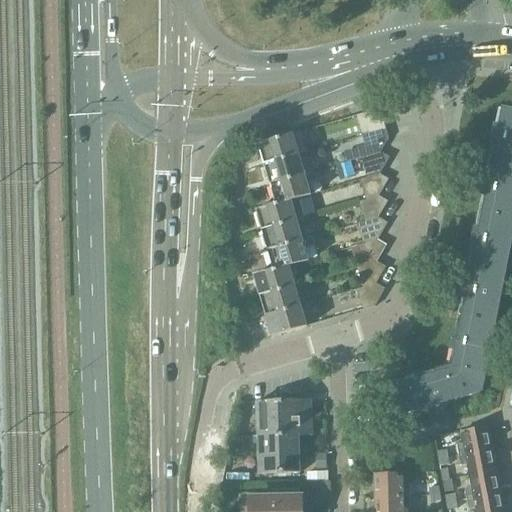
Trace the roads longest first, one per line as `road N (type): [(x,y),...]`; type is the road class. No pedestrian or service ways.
road 1 (primary): [(87,126),(101,511)]
road 2 (residential): [(336,337),(379,326),(395,312),(439,44)]
road 3 (residential): [(193,511),(192,477),(216,375),(336,337)]
road 4 (primary): [(164,511),(162,297)]
road 5 (primary): [(162,297),(190,254),(194,178),(209,139),(232,123)]
road 6 (unclassified): [(232,123),(393,55)]
road 7 (residential): [(336,337),(341,511)]
road 8 (primary): [(162,297),(169,134)]
road 9 (primary): [(288,67),(213,51),(171,1)]
road 10 (primary): [(84,0),(87,126)]
